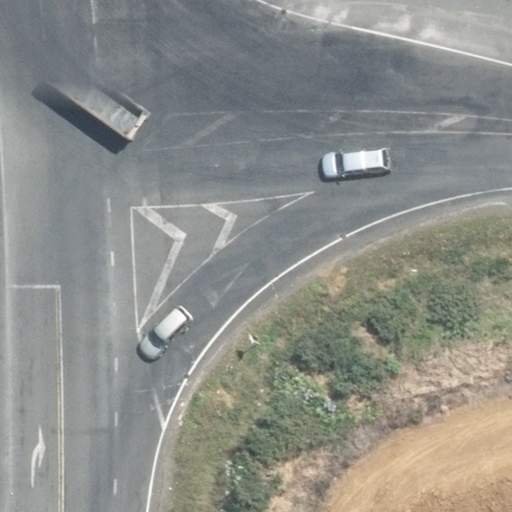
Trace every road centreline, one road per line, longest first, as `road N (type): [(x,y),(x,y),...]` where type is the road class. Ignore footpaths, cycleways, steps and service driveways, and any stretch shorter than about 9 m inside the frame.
road 1 (secondary): [(458,128),(234,280),(170,349),(70,511)]
road 2 (tertiary): [(56,136),(458,128)]
road 3 (secondary): [(63,511),(56,136)]
road 4 (secondary): [(225,0),(334,74),(458,128)]
road 5 (secondary): [(56,136),(43,0)]
